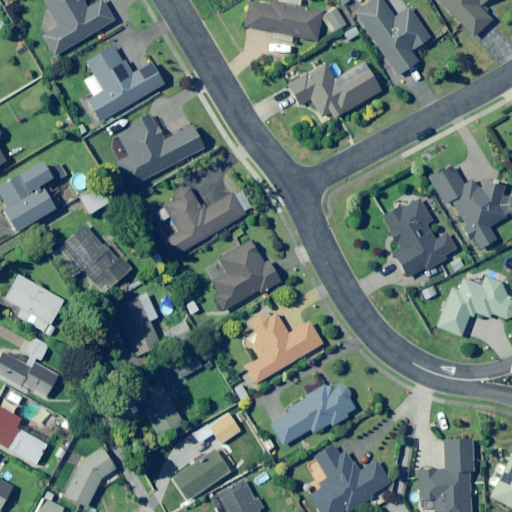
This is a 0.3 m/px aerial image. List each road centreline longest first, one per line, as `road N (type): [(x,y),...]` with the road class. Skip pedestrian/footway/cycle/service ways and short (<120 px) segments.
road 1 (residential): [(295,191),(368,325),(439,375),(511,386)]
road 2 (residential): [(511,72),(295,191)]
road 3 (residential): [(169,0),(295,191)]
